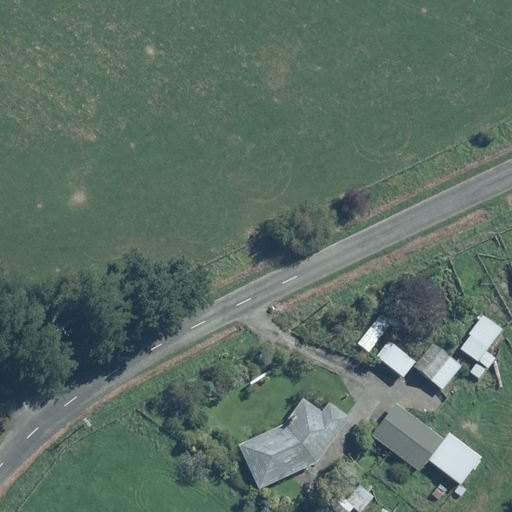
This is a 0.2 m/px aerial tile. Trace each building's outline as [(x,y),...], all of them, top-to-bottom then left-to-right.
[(392,322),(379,312),(353,344),(365,354),(392,322)] [(498,328),(478,315),(455,352),(474,364),(467,374),(479,381),(493,359),(482,352),(498,328)] [(413,363),(385,340),(370,358),(397,381),(413,363)] [(458,367),(429,344),(410,369),(438,392),(458,367)] [(327,399),(227,452),(257,503),(356,446),(327,399)] [(441,444),(397,410),(366,450),(412,485),(428,465),(464,493),(489,461),(450,432),(441,444)] [(474,424),(471,439),(497,445),(500,429),(474,424)] [(391,511),(400,502),(373,478),(355,499),(369,511),(391,511)]
